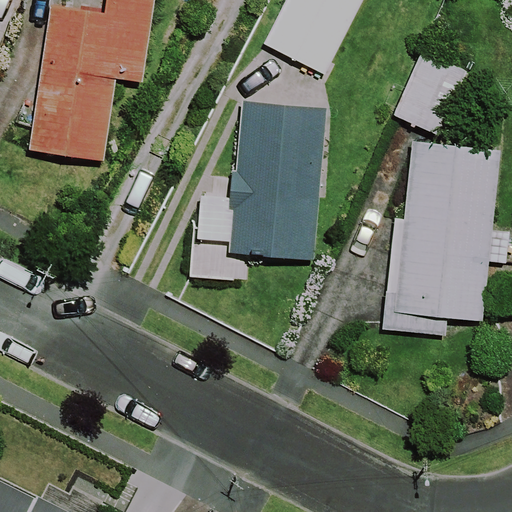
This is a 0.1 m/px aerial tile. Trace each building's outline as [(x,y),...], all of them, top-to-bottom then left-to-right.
[(98,0),(97,13),(47,7),(29,155),(107,165),(117,81),(145,85),(156,0),(98,0)] [(361,0),(286,0),(262,48),(322,78),(361,0)] [(466,72),(417,50),(385,118),(434,140),(466,72)] [(236,277),(258,279),(259,263),(310,267),(323,112),(240,105),(232,203),(200,200),(197,230),(189,230),(184,285),(235,289),(236,277)] [(504,270),(508,231),(489,230),(496,148),(408,141),(401,218),(389,217),(379,336),(479,344),(485,268),(504,270)] [(70,511),(0,476),(0,511),(70,511)]
